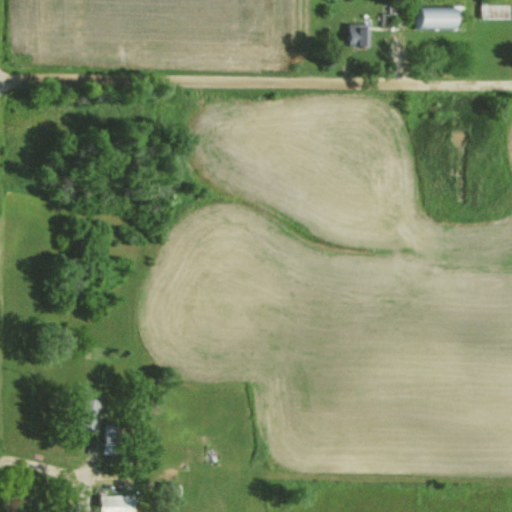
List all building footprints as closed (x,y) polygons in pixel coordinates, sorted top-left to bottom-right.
[(505,4),(475,5),(476,18),(505,17),(505,4)] [(406,28),(447,29),(447,6),(406,5),(406,28)] [(358,24),(339,23),(338,45),(357,46),(358,24)] [(91,399),(73,398),(72,429),(90,429),(91,399)] [(91,511),(126,511),(127,495),(92,495),(91,511)]
